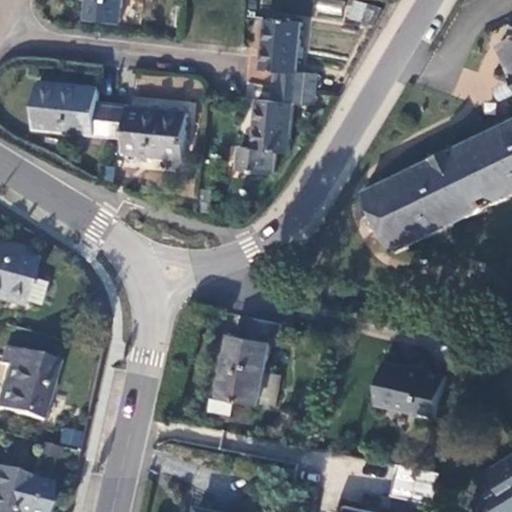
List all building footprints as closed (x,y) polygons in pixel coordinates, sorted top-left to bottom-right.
[(267,18),(262,68),(278,70),(277,85),(317,90),(319,74),(299,72),(303,22),(267,18)] [(511,39),(502,44),(511,65),(511,66),(511,67),(511,121),(481,136),(481,135),(443,153),(443,154),(367,191),(377,212),(379,211),(386,224),(383,226),(396,252),(472,215),(473,216),(486,210),(480,198),(492,192),(498,204),(511,198),(511,197),(511,196),(511,39)] [(101,87),(40,81),(35,128),(97,135),(110,136),(114,104),(100,103),(101,87)] [(259,99),(254,148),(242,147),(239,169),(275,174),(278,151),(290,152),(295,103),(316,106),(317,90),(277,85),(275,101),(259,99)] [(190,112),(130,106),(114,104),(110,136),(127,138),(125,153),(186,159),(190,112)] [(0,300),(21,306),(22,302),(38,307),(46,279),(29,275),(33,261),(0,251),(0,300)] [(233,334),(221,395),(261,403),(273,342),(279,343),(282,322),(253,317),(249,337),(233,334)] [(4,347),(0,361),(0,363),(7,366),(0,390),(0,409),(41,421),(57,362),(4,347)] [(437,419),(448,375),(391,361),(388,377),(383,380),(378,399),(417,409),(416,414),(437,419)] [(511,511),(511,456),(490,470),(493,475),(500,487),(486,495),(475,502),(481,511),(511,511)] [(444,473),(401,463),(394,496),(437,504),(444,473)] [(0,469),(0,511),(42,511),(51,483),(0,469)] [(493,475),(479,483),(486,495),(500,487),(493,475)]
